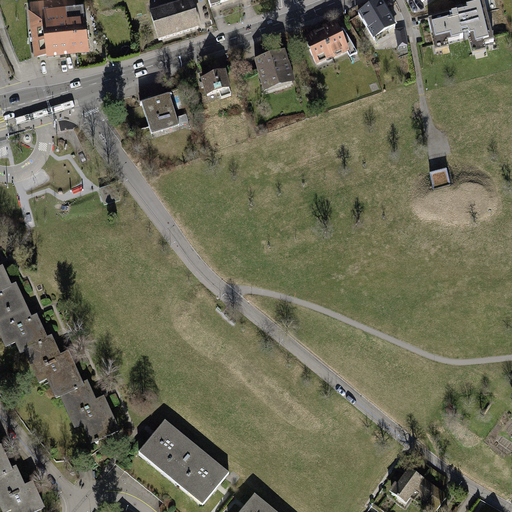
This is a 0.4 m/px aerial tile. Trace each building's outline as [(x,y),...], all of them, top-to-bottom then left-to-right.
[(75,51),(68,0),(43,0),(29,1),(35,56),(75,51)] [(76,0),(68,0),(75,51),(90,49),(85,7),(77,8),(76,0)] [(177,0),(179,5),(151,14),(159,41),(199,29),(191,2),(189,2),(188,0),(177,0)] [(380,2),(359,14),(374,40),(395,27),(380,2)] [(463,12),(429,21),(434,45),(463,38),(462,34),(469,33),(472,48),(494,42),(484,2),(462,8),(463,12)] [(312,38),(305,41),(315,63),(318,62),(319,64),(327,60),(326,59),(331,56),(331,57),(334,56),(335,59),(342,55),(341,53),(347,51),(349,56),(357,53),(342,30),(339,31),(336,26),(329,29),(328,27),(322,29),(324,32),(317,35),(316,33),(311,35),(312,38)] [(395,32),(398,47),(406,45),(404,30),(395,32)] [(284,53),(255,62),(262,84),(271,81),(273,89),(293,82),(284,53)] [(225,73),(202,80),(207,96),(219,92),(221,98),(231,95),(225,73)] [(169,96),(141,105),(150,132),(177,123),(178,127),(188,123),(186,117),(177,120),(169,96)] [(449,186),(445,170),(429,174),(433,190),(449,186)] [(99,190),(104,206),(120,201),(115,184),(99,190)] [(0,290),(11,286),(3,266),(0,266),(0,290)] [(20,352),(24,350),(49,339),(38,316),(33,318),(17,283),(11,286),(0,290),(0,334),(6,346),(15,342),(20,352)] [(56,397),(59,395),(84,384),(69,352),(62,355),(53,337),(49,339),(24,350),(39,382),(47,378),(56,397)] [(84,384),(59,395),(75,430),(85,426),(92,441),(120,429),(105,397),(97,400),(89,382),(84,384)] [(139,454),(171,480),(198,447),(166,421),(139,454)] [(0,476),(11,471),(0,448),(0,447),(0,476)] [(171,480),(202,506),(230,473),(198,447),(171,480)] [(16,469),(11,471),(0,476),(0,504),(3,511),(7,511),(12,510),(13,511),(35,511),(43,508),(32,484),(24,488),(16,469)] [(409,469),(390,494),(405,505),(413,494),(436,510),(447,496),(409,469)] [(241,511),(276,511),(256,495),(241,511)]
